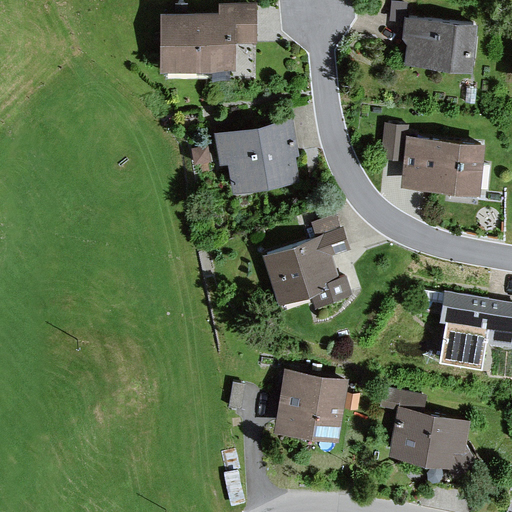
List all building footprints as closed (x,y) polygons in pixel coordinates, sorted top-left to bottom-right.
[(150,16),(150,73),(231,73),(231,47),(253,48),(253,7),(214,7),(214,16),(150,16)] [(405,20),(399,67),(465,74),(470,27),(405,20)] [(511,28),(508,28),(502,83),(511,84),(511,28)] [(92,119),(79,134),(104,156),(118,140),(92,119)] [(290,123),(209,135),(214,167),(222,165),(227,194),(298,183),(290,123)] [(402,138),(397,188),(471,196),(476,146),(402,138)] [(309,235),(254,252),(268,301),(333,282),(327,260),(342,256),(331,217),(306,224),(309,235)] [(441,293),(433,361),(455,364),(458,336),(506,341),(511,301),(441,293)] [(283,370),(270,429),(330,442),(343,383),(283,370)] [(389,408),(379,456),(449,470),(459,423),(389,408)]
